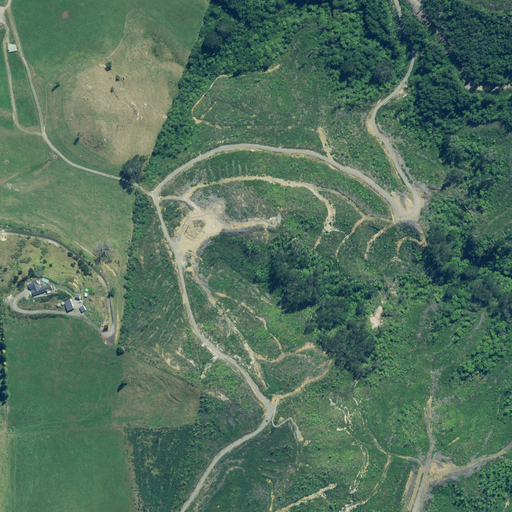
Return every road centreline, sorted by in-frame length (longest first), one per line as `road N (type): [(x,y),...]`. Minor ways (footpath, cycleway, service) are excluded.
road 1 (track): [(183,511),(213,462),(274,412),(233,362),(195,334),(160,188),(215,150),(293,142),(419,214),(429,202),(369,113),(407,70),(412,48),(395,0)]
road 2 (track): [(416,0),(470,82),(511,85)]
